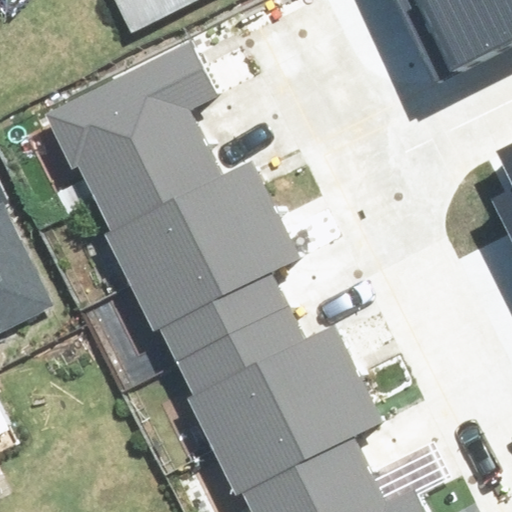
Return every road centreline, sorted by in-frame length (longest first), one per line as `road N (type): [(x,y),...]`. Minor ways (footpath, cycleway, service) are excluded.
road 1 (residential): [(366,173),(511,477)]
road 2 (residential): [(290,12),(366,173)]
road 3 (residential): [(366,173),(511,98)]
